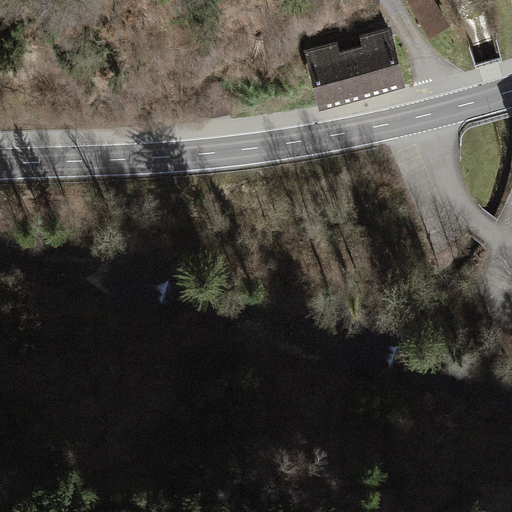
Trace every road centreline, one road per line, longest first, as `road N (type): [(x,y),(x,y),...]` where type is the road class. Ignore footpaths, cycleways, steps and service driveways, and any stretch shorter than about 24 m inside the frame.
road 1 (primary): [(0,163),(214,153),(448,110)]
road 2 (residential): [(394,0),(448,110)]
